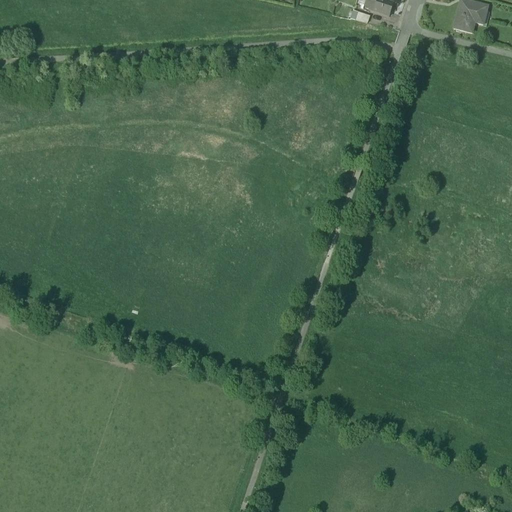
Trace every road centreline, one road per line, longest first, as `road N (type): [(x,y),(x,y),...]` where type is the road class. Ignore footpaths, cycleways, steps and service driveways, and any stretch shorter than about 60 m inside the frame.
road 1 (track): [(241,511),(397,50)]
road 2 (track): [(397,50),(355,40),(0,62)]
